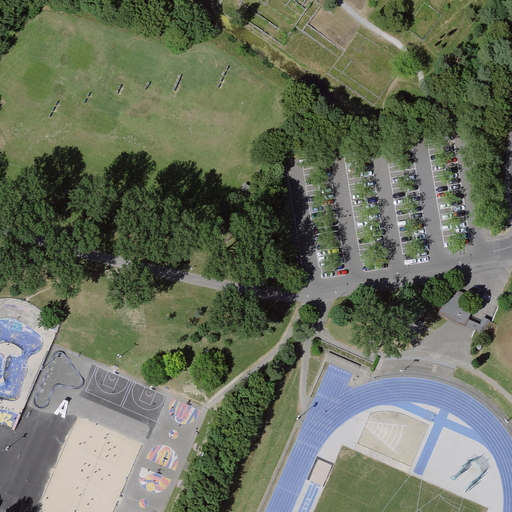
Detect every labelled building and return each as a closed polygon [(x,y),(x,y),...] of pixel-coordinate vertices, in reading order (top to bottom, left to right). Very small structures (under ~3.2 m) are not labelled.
[(342,56),(340,59),(335,67),(329,76),(338,82),(376,106),(381,98),(403,62),(368,38),(358,31),(349,45),(345,52),(342,56)] [(460,292),(450,288),(438,317),(448,321),(466,329),(469,322),(478,301),(474,299),(476,294),(471,292),(469,296),(460,292)] [(484,336),(495,338),(499,327),(490,324),(491,322),(483,319),(481,326),(478,333),(484,336)] [(469,322),(466,329),(474,332),(478,333),(481,326),(469,322)] [(375,364),(321,342),(319,347),(328,350),(372,369),(375,364)] [(384,362),(383,362),(378,375),(383,374),(400,372),(427,374),(455,381),(470,390),(491,405),(510,423),(511,426),(511,421),(507,415),(490,399),(473,386),(454,378),(456,370),(433,363),(414,361),(388,362),(384,362)]
